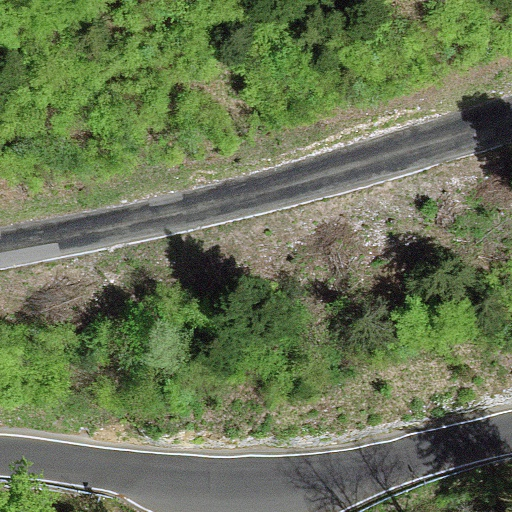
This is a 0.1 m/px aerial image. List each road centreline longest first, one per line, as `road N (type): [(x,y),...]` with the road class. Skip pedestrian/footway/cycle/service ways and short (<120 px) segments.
road 1 (tertiary): [(0,241),(217,199),(511,107)]
road 2 (tertiary): [(511,430),(320,478),(223,480),(0,455)]
